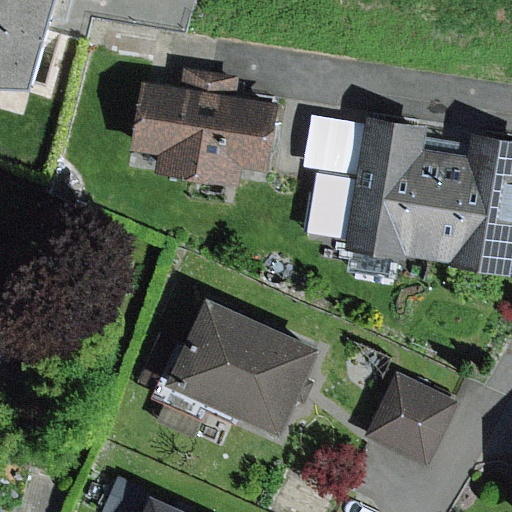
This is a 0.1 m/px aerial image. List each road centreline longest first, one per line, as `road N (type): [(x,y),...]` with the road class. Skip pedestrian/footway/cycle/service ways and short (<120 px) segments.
road 1 (residential): [(511,103),(272,72)]
road 2 (residential): [(423,511),(511,361)]
